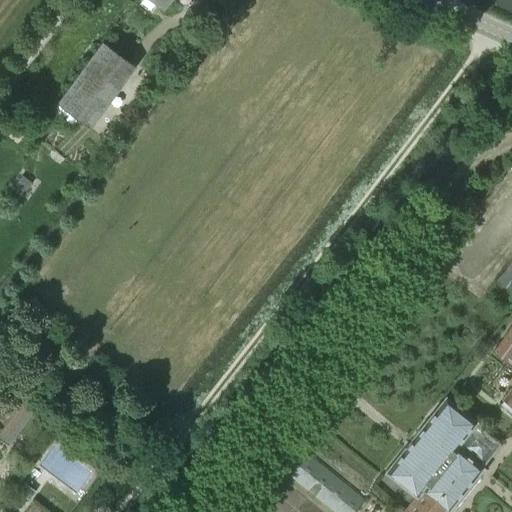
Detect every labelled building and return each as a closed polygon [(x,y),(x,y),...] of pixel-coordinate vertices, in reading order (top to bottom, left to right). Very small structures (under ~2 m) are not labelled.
[(148,0),(165,10),(172,0),(148,0)] [(136,66),(102,40),(56,103),(91,127),(136,66)] [(511,258),(496,280),(509,290),(511,286),(511,258)] [(511,328),(511,327),(493,352),(511,365),(511,385),(502,398),(511,405),(511,328)] [(3,393),(0,397),(0,433),(3,436),(24,408),(3,393)] [(476,422),(446,397),(385,472),(416,497),(404,511),(445,511),(447,510),(449,511),(450,511),(484,469),(456,446),(476,422)] [(293,442),(273,473),(333,511),(352,511),(367,490),(293,442)] [(24,482),(17,491),(29,500),(35,491),(24,482)]
